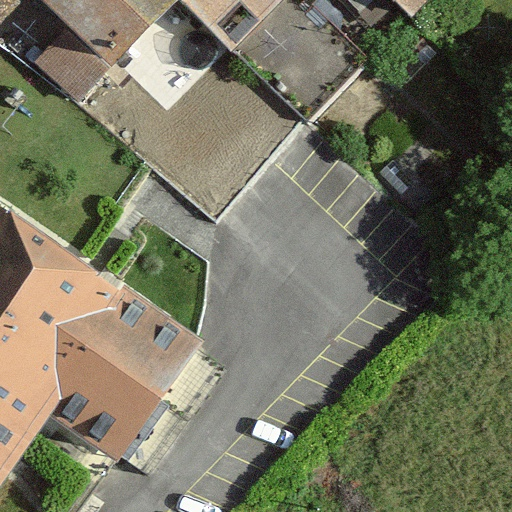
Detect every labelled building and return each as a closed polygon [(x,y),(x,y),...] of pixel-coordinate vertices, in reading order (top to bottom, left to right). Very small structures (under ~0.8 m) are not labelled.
[(39,0),(111,68),(175,0),(0,0),(0,23),(22,0),(39,0)] [(178,0),(229,50),(281,0),(178,0)] [(395,0),(409,14),(421,0),(395,0)] [(65,36),(35,65),(75,104),(104,75),(65,36)] [(223,364),(0,209),(0,482),(48,412),(144,478),(223,364)]
